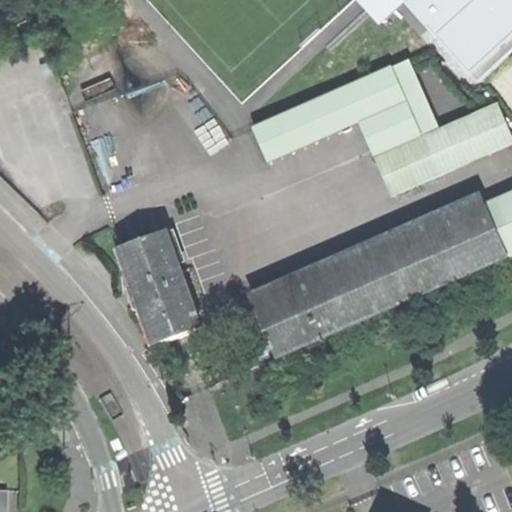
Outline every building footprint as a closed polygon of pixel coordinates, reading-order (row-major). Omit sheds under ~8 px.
[(511,0),(361,0),(360,2),(381,24),(407,0),(482,81),(511,53),(511,0)] [(411,59),(253,128),(269,163),(362,123),(395,197),(511,146),(511,133),(500,105),(442,130),(411,59)] [(259,306),(280,354),(511,253),(490,205),(259,306)] [(142,298),(160,345),(205,328),(168,230),(123,247),(142,298)] [(235,363),(240,374),(262,365),(257,353),(235,363)]
